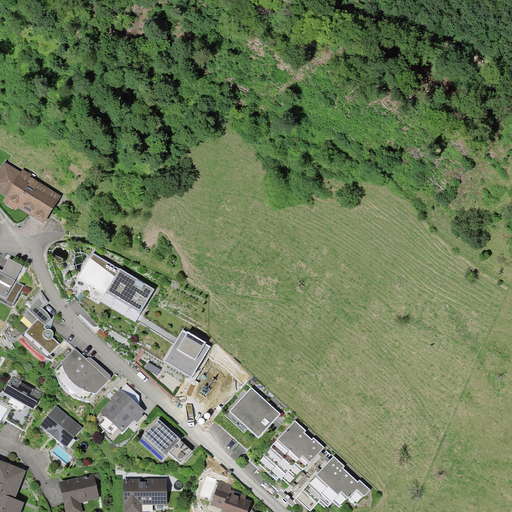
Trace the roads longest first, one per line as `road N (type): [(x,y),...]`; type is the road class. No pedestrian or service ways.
road 1 (residential): [(0,246),(25,250),(102,350),(280,511)]
road 2 (track): [(319,0),(453,24),(511,60)]
